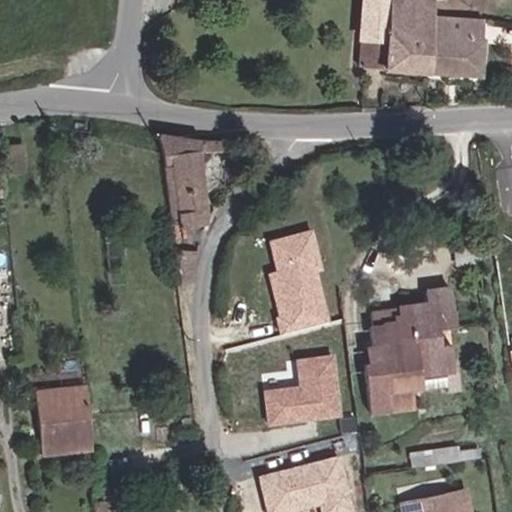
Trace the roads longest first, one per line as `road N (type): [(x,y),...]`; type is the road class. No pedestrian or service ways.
road 1 (residential): [(292,127),(233,209),(206,284),(201,326),(218,511)]
road 2 (unknown): [(31,511),(0,245)]
road 3 (tertiary): [(292,127),(511,114)]
road 4 (tertiary): [(115,104),(292,127)]
